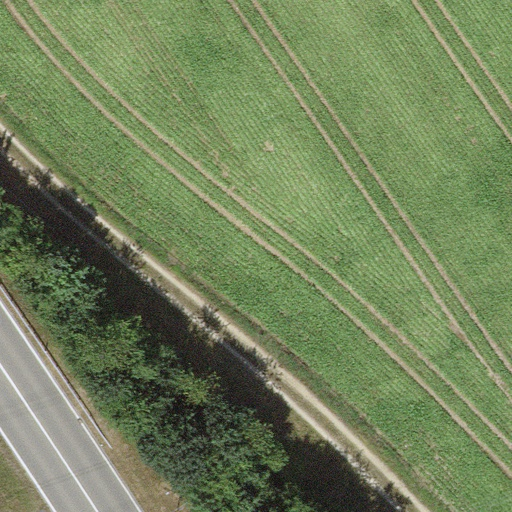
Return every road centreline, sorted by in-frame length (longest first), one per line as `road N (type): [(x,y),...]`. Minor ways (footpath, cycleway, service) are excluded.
road 1 (track): [(398,511),(285,395),(0,144)]
road 2 (primary): [(0,364),(98,511)]
